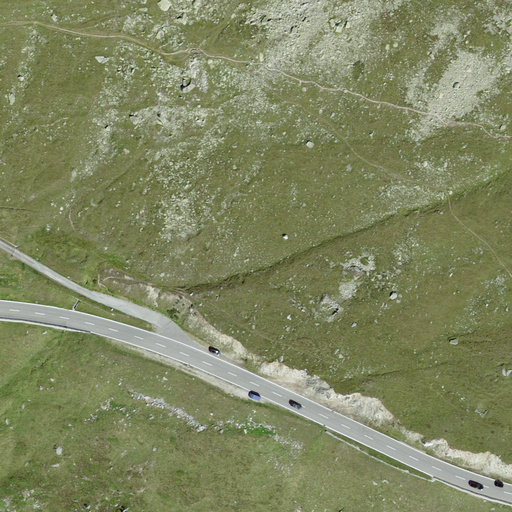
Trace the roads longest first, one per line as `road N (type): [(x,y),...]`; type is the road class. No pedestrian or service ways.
road 1 (primary): [(511,493),(442,470),(173,349),(79,320),(0,308)]
road 2 (track): [(173,349),(172,330),(161,320),(91,294),(0,244)]
